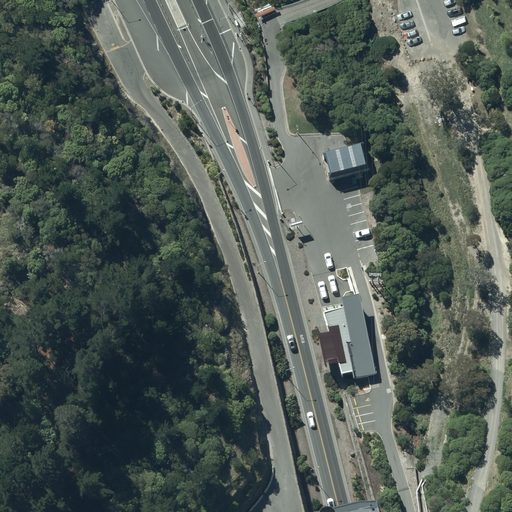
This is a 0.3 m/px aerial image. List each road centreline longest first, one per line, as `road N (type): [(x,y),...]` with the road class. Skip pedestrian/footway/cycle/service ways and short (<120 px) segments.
road 1 (track): [(440,45),(479,156),(498,294),(495,407),(474,511)]
road 2 (trunk): [(273,251),(148,0)]
road 3 (trunk): [(340,511),(273,251)]
road 4 (trunk): [(197,0),(256,154),(273,251)]
